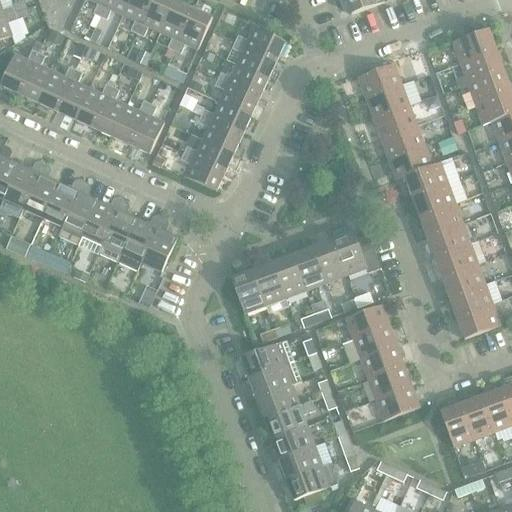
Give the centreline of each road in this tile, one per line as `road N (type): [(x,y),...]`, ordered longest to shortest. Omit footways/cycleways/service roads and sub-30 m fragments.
road 1 (residential): [(233,226),(195,318),(263,511)]
road 2 (residential): [(511,352),(440,380),(374,208)]
road 3 (residential): [(233,226),(0,115)]
road 4 (residential): [(505,0),(319,71)]
road 5 (residential): [(319,71),(301,81),(233,226)]
